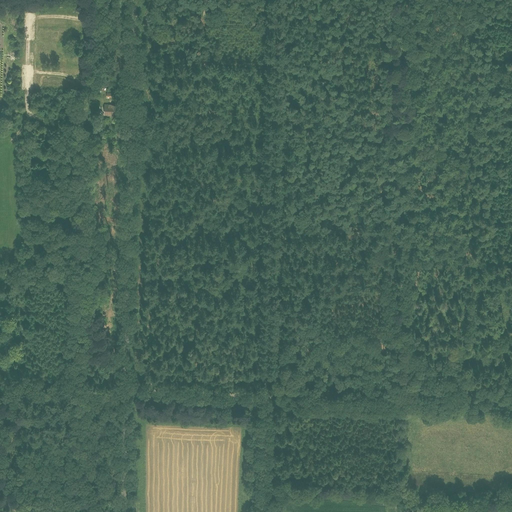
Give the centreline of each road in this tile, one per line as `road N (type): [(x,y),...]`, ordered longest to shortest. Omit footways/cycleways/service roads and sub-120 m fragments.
road 1 (tertiary): [(123,511),(135,0)]
road 2 (track): [(277,0),(266,511)]
road 3 (track): [(475,0),(459,406)]
road 4 (track): [(198,392),(206,0)]
road 5 (track): [(269,395),(0,384)]
road 6 (track): [(269,395),(511,408)]
